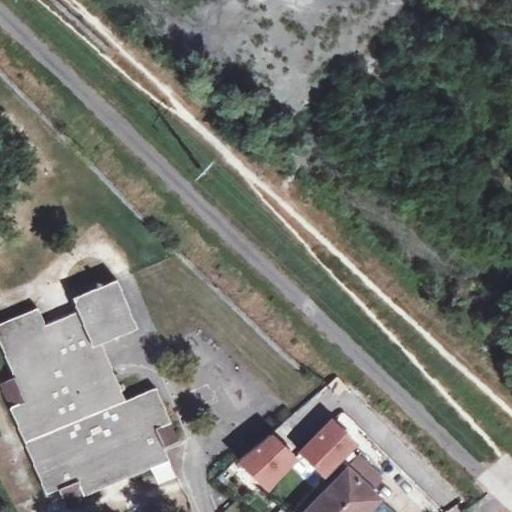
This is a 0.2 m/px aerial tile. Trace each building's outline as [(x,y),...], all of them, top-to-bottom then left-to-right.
[(44,490),(56,487),(63,502),(80,495),(166,462),(161,449),(174,444),(153,390),(124,401),(101,343),(135,331),(116,283),(104,287),(103,284),(97,286),(98,289),(72,300),(75,312),(42,326),(36,311),(0,323),(0,340),(13,376),(1,382),(44,490)] [(357,448),(332,424),(302,454),(328,479),(357,448)] [(272,438),(240,463),(268,490),(296,461),(272,438)] [(381,480),(359,459),(348,470),(370,492),(381,480)] [(364,511),(367,509),(361,503),(371,493),(367,489),(348,471),(309,511),(364,511)] [(361,503),(367,509),(378,499),(371,493),(361,503)]
